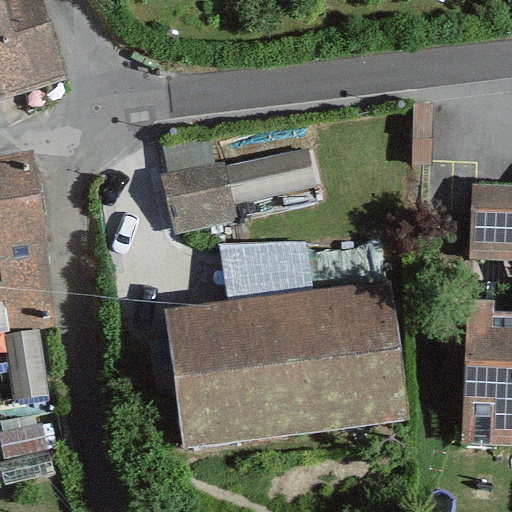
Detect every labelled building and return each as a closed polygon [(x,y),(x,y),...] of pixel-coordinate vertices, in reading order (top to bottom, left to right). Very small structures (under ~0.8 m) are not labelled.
[(0,0),(0,97),(65,79),(42,0),(0,0)] [(166,164),(177,219),(246,215),(234,156),(166,164)] [(29,164),(0,170),(0,292),(13,289),(18,315),(60,306),(29,164)] [(511,195),(481,193),(478,255),(511,256),(511,195)] [(388,291),(181,316),(195,438),(403,413),(388,291)] [(511,307),(481,306),(473,437),(511,438),(511,307)]
